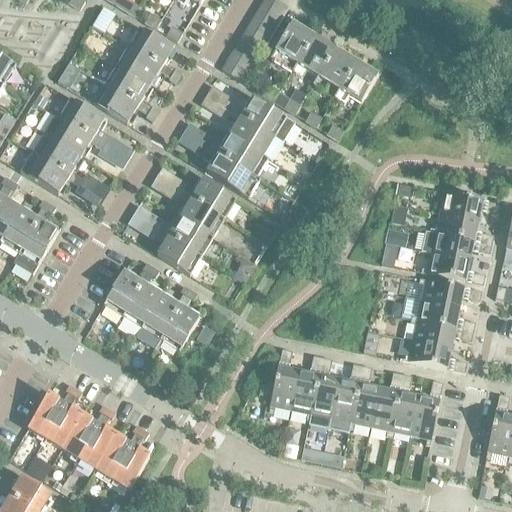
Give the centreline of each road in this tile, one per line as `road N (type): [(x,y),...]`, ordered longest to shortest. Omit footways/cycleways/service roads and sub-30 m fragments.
road 1 (residential): [(413,511),(266,470),(39,332)]
road 2 (residential): [(478,386),(285,345),(101,231)]
road 3 (residential): [(101,231),(247,0)]
road 4 (residential): [(455,511),(478,386)]
